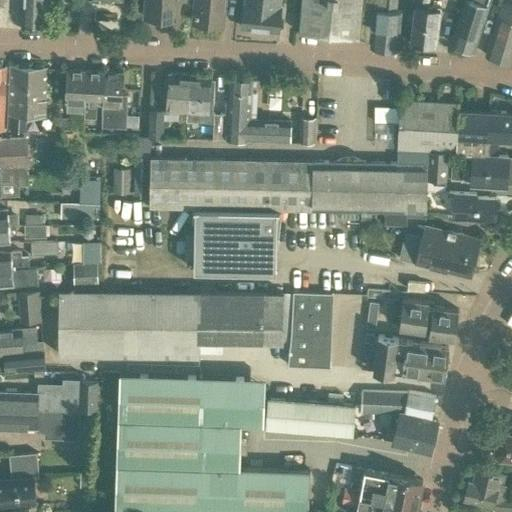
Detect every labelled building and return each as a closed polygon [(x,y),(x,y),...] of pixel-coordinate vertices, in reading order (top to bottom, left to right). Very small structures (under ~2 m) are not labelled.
[(21,0),(21,22),(44,23),(45,0),(21,0)] [(145,0),(145,16),(172,18),(173,1),(186,2),(185,0),(145,0)] [(194,0),(193,21),(222,24),(224,0),(194,0)] [(244,0),(242,26),(277,29),(280,6),(279,6),(280,0),(244,0)] [(301,0),(299,31),(371,38),(370,45),(398,47),(402,10),(396,9),(396,0),(301,0)] [(415,5),(410,41),(436,44),(441,5),(429,4),(429,0),(415,0),(415,5)] [(465,0),(451,42),(473,49),(489,0),(465,0)] [(511,0),(501,0),(485,53),(511,61),(511,0)] [(8,113),(7,129),(25,130),(26,114),(44,114),(47,67),(10,65),(8,113)] [(67,100),(66,110),(84,111),(86,69),(68,68),(66,100),(67,100)] [(86,69),(84,111),(84,116),(95,116),(96,101),(102,102),(104,70),(86,69)] [(104,70),(102,102),(101,124),(125,125),(127,93),(121,92),(122,70),(104,70)] [(187,113),(190,74),(169,72),(169,77),(165,77),(163,100),(164,100),(164,111),(187,113)] [(190,74),(187,113),(186,119),(213,121),(211,136),(224,137),(226,112),(208,111),(209,94),(213,94),(215,78),(210,77),(211,75),(190,74)] [(230,76),(227,137),(242,138),(284,141),(291,141),(291,135),(292,119),(255,117),(256,110),(257,91),(251,91),(252,78),(230,76)] [(456,150),(458,108),(458,101),(399,98),(396,147),(427,148),(429,148),(456,150)] [(458,108),(456,150),(472,151),(473,151),(473,136),(487,137),(488,110),(458,108)] [(151,109),(150,136),(163,137),(163,109),(151,109)] [(511,137),(511,123),(511,111),(488,110),(487,137),(473,136),(473,151),(496,152),(497,137),(511,137)] [(59,116),(59,129),(69,129),(69,117),(59,116)] [(325,120),(312,119),(312,144),(325,145),(325,120)] [(0,136),(0,164),(25,163),(27,163),(26,136),(1,137),(0,136)] [(426,210),(426,162),(427,148),(396,147),(396,161),(150,156),(149,204),(360,209),(363,209),(363,210),(371,210),(386,211),(406,210),(407,210),(419,211),(419,209),(426,210)] [(429,148),(427,176),(445,177),(447,149),(429,148)] [(467,160),(466,173),(471,174),(470,180),(506,183),(508,153),(496,152),(473,151),(472,151),(472,160),(467,160)] [(135,156),(134,193),(147,193),(148,156),(135,156)] [(0,193),(1,193),(0,179),(15,178),(16,183),(27,182),(26,171),(25,163),(0,164),(0,193)] [(113,168),(113,192),(129,192),(129,168),(113,168)] [(81,186),(81,203),(99,204),(100,179),(82,178),(81,186)] [(454,190),(453,213),(495,215),(495,195),(476,194),(476,191),(454,190)] [(99,204),(81,203),(80,203),(62,202),(61,218),(98,219),(99,204)] [(194,207),(193,268),(275,270),(276,209),(194,207)] [(7,208),(0,208),(0,225),(8,225),(20,224),(19,210),(7,211),(7,208)] [(360,209),(360,219),(370,220),(371,210),(363,210),(363,209),(360,209)] [(386,211),(386,223),(406,225),(407,215),(407,210),(406,210),(386,211)] [(421,235),(420,239),(476,253),(480,236),(424,223),(421,235)] [(46,224),(24,224),(24,238),(46,237),(46,224)] [(8,225),(0,225),(0,241),(10,241),(8,225)] [(405,231),(399,255),(415,259),(415,260),(470,274),(476,253),(420,239),(421,235),(405,231)] [(57,241),(30,241),(31,254),(57,254),(57,241)] [(22,249),(0,250),(0,267),(29,265),(28,253),(22,254),(22,249)] [(101,260),(75,261),(76,287),(102,285),(101,260)] [(29,265),(0,267),(0,284),(37,281),(36,264),(29,265)] [(48,285),(57,286),(57,268),(48,268),(48,285)] [(59,287),(58,351),(200,353),(200,337),(201,289),(59,287)] [(40,288),(25,289),(28,322),(42,321),(40,288)] [(368,288),(367,296),(398,299),(399,290),(368,288)] [(201,289),(200,337),(283,339),(284,290),(201,289)] [(284,290),(283,339),(290,339),(288,363),(311,364),(311,365),(328,365),(333,291),(294,290),(284,290)] [(403,298),(399,328),(425,331),(425,330),(429,331),(429,336),(455,340),(460,309),(434,306),(434,302),(403,298)] [(370,301),(367,327),(375,329),(379,303),(370,301)] [(38,326),(0,329),(0,352),(4,352),(6,371),(45,368),(43,340),(39,340),(38,326)] [(366,333),(365,342),(374,343),(375,334),(366,333)] [(377,335),(373,371),(402,375),(403,372),(445,378),(450,345),(407,339),(407,340),(399,339),(399,338),(377,335)] [(80,392),(80,409),(97,409),(98,379),(81,378),(80,392)] [(146,380),(145,413),(165,414),(166,381),(146,380)] [(166,381),(165,414),(185,415),(186,381),(166,381)] [(186,381),(185,415),(205,415),(206,382),(186,381)] [(206,382),(205,415),(224,416),(225,382),(206,382)] [(225,382),(224,416),(244,416),(245,383),(225,382)] [(245,383),(244,416),(264,417),(265,384),(245,383)] [(298,384),(298,394),(315,394),(315,384),(298,384)] [(361,388),(360,409),(392,410),(389,425),(396,427),(400,409),(403,410),(407,390),(361,388)] [(400,409),(396,427),(393,439),(430,448),(437,418),(431,417),(435,393),(408,388),(407,390),(403,410),(400,409)] [(0,389),(0,407),(64,409),(80,409),(80,392),(0,389)] [(268,398),(266,428),(354,432),(356,402),(268,398)] [(0,407),(0,425),(45,427),(45,436),(80,437),(81,409),(80,409),(64,409),(0,407)] [(511,429),(501,429),(494,434),(492,451),(498,458),(501,458),(511,459),(511,429)] [(11,477),(0,477),(0,501),(36,498),(34,476),(39,475),(37,451),(37,450),(29,451),(20,452),(9,453),(11,477)] [(142,457),(140,508),(164,508),(165,458),(142,457)] [(165,458),(164,508),(187,509),(188,459),(165,458)] [(511,470),(511,459),(501,458),(500,469),(511,470)] [(188,459),(187,509),(210,510),(212,460),(188,459)] [(212,460),(210,510),(233,510),(235,460),(212,460)] [(235,460),(233,510),(257,511),(258,461),(235,460)] [(258,461),(257,511),(280,511),(282,462),(258,461)] [(282,462),(280,511),(281,511),(303,511),(305,463),(282,462)] [(305,463),(303,511),(326,511),(328,463),(305,463)] [(351,465),(348,485),(361,487),(359,494),(417,505),(422,478),(351,465)] [(468,479),(464,494),(467,498),(493,505),(492,509),(511,510),(511,496),(505,496),(508,483),(503,482),(506,473),(479,466),(475,469),(472,480),(468,479)] [(81,471),(81,486),(93,486),(93,469),(81,471)] [(348,485),(345,501),(358,503),(355,511),(416,511),(417,505),(359,494),(361,487),(348,485)]
